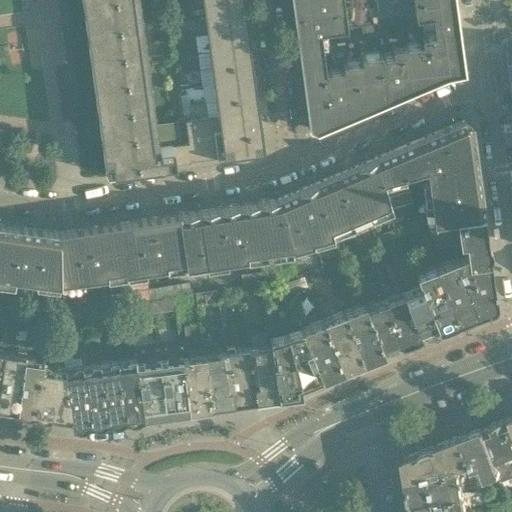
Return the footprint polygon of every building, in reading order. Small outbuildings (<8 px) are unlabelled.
[(146,57),(137,0),(81,0),(105,174),(161,166),(160,165),(173,163),(173,160),(190,158),(188,142),(180,143),(179,134),(177,120),(174,121),(155,124),(149,125),(141,66),(142,58),(146,57)] [(242,0),(201,0),(203,17),(244,11),(242,0)] [(342,0),(291,0),(296,34),(319,31),(346,27),(342,0)] [(455,11),(453,0),(412,0),(415,17),(427,16),(455,11)] [(244,11),(203,17),(206,34),(247,28),(244,11)] [(463,70),(455,11),(427,16),(427,20),(414,22),(416,36),(421,35),(422,43),(427,82),(446,74),(463,70)] [(361,35),(373,34),(372,24),(360,25),(361,35)] [(247,28),(206,34),(208,50),(249,45),(247,28)] [(324,70),(319,31),(296,34),(308,125),(315,129),(366,108),(360,60),(341,63),(342,68),(324,70)] [(360,55),(360,60),(366,108),(427,82),(422,43),(391,46),(392,53),(380,55),(380,52),(360,55)] [(249,45),(208,50),(210,67),(251,61),(249,45)] [(251,61),(210,67),(213,83),(253,78),(251,61)] [(253,78),(213,83),(215,100),(256,94),(253,78)] [(181,94),(180,94),(181,105),(183,105),(189,104),(187,93),(181,94)] [(256,94),(215,100),(217,115),(258,110),(256,94)] [(258,110),(217,115),(185,120),(188,142),(190,158),(190,161),(263,151),(258,110)] [(477,172),(470,124),(462,119),(377,155),(389,205),(410,199),(403,173),(425,167),(426,179),(451,176),(477,172)] [(377,155),(358,163),(370,213),(371,213),(390,207),(389,205),(377,155)] [(358,163),(337,172),(350,221),(371,215),(371,213),(370,213),(358,163)] [(337,172),(278,197),(291,245),(312,241),(311,237),(332,232),(331,229),(351,224),(350,221),(337,172)] [(477,172),(451,176),(426,179),(432,220),(439,220),(482,215),(477,172)] [(277,197),(256,201),(264,250),(291,245),(278,197),(277,197)] [(256,201),(196,210),(204,261),(265,252),(264,250),(256,201)] [(196,210),(176,213),(182,261),(183,261),(183,264),(204,261),(196,210)] [(176,213),(117,222),(124,270),(182,261),(176,213)] [(482,215),(439,220),(449,244),(464,242),(465,254),(467,265),(489,262),(482,215)] [(124,270),(117,222),(58,231),(57,231),(56,278),(82,276),(82,275),(124,270)] [(56,278),(57,231),(0,223),(0,275),(9,277),(9,273),(56,278)] [(394,237),(384,241),(387,249),(397,245),(394,237)] [(382,241),(363,249),(366,255),(385,247),(382,241)] [(467,265),(465,254),(455,258),(475,313),(490,307),(494,300),(489,262),(467,265)] [(345,256),(331,262),(334,269),(347,263),(345,256)] [(475,313),(455,258),(435,266),(457,320),(475,313)] [(260,270),(240,273),(242,285),(246,284),(247,293),(259,291),(257,282),(275,279),(273,266),(260,268),(260,270)] [(457,320),(435,266),(417,273),(422,286),(437,328),(457,320)] [(312,271),(304,275),(306,280),(315,277),(312,271)] [(21,302),(24,276),(12,274),(9,301),(21,302)] [(38,304),(40,285),(41,282),(28,280),(25,302),(38,304)] [(292,280),(284,282),(288,292),(295,289),(292,280)] [(188,281),(147,287),(148,299),(190,293),(188,281)] [(422,286),(402,294),(419,335),(437,328),(422,286)] [(147,287),(129,290),(131,301),(148,299),(147,287)] [(217,289),(194,292),(196,305),(219,302),(217,289)] [(129,290),(108,293),(110,304),(131,301),(129,290)] [(402,294),(384,301),(400,343),(419,335),(402,294)] [(173,297),(159,299),(161,311),(174,309),(173,297)] [(142,301),(129,303),(131,315),(144,313),(142,301)] [(384,301),(366,308),(383,350),(400,343),(384,301)] [(364,303),(343,311),(361,359),(383,350),(366,308),(364,303)] [(361,359),(343,311),(322,320),(340,367),(361,359)] [(322,320),(300,328),(319,376),(340,367),(322,320)] [(201,338),(199,327),(199,323),(183,325),(185,340),(201,338)] [(268,336),(268,343),(273,395),(297,392),(300,388),(299,383),(319,376),(300,328),(268,336)] [(16,329),(15,337),(24,339),(25,339),(26,330),(16,329)] [(32,409),(39,356),(40,355),(43,332),(26,330),(25,339),(24,339),(14,407),(32,409)] [(178,333),(154,335),(155,344),(178,341),(178,333)] [(12,350),(0,348),(0,405),(14,407),(24,339),(15,337),(12,350)] [(268,343),(246,345),(252,398),(273,395),(268,343)] [(246,345),(224,348),(230,401),(252,398),(246,345)] [(230,401),(224,348),(202,351),(208,404),(230,401)] [(208,404),(202,351),(179,354),(185,407),(208,404)] [(179,354),(155,357),(162,410),(185,407),(179,354)] [(54,358),(39,356),(32,409),(68,414),(62,366),(53,364),(54,358)] [(133,357),(116,359),(123,415),(140,413),(133,359),(133,357)] [(155,357),(133,359),(140,413),(162,410),(155,357)] [(116,359),(97,362),(105,418),(123,415),(116,359)] [(97,362),(80,364),(88,420),(105,418),(97,362)] [(80,364),(62,366),(68,414),(69,414),(70,422),(88,420),(80,364)] [(511,414),(503,418),(511,440),(511,414)] [(511,440),(503,418),(481,426),(499,474),(501,477),(511,472),(511,440)] [(481,426),(463,433),(471,459),(476,478),(483,475),(485,481),(499,474),(481,426)] [(463,433),(407,455),(405,459),(407,475),(458,467),(458,464),(471,459),(463,433)] [(458,467),(407,475),(411,496),(461,489),(458,467)] [(461,489),(411,496),(413,511),(456,511),(465,511),(461,489)]
